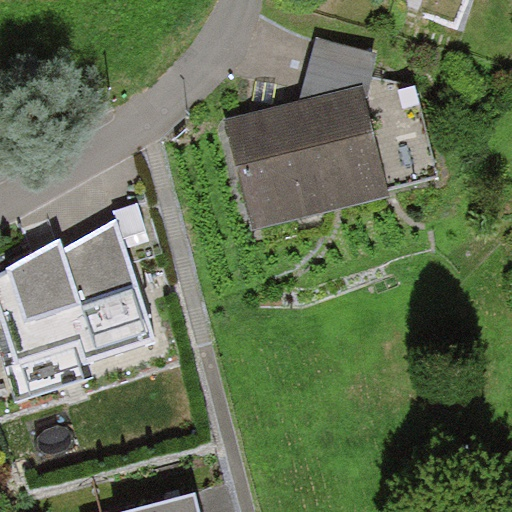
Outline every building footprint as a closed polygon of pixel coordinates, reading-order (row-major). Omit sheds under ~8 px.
[(377,55),(316,40),(300,104),(361,88),(365,104),(377,55)] [(287,107),(225,122),(253,233),(388,199),(365,104),(361,88),(300,104),(287,107)] [(145,203),(114,212),(116,220),(131,261),(161,254),(145,203)] [(48,249),(0,274),(0,315),(16,367),(80,349),(85,364),(157,342),(139,293),(142,292),(131,261),(116,220),(64,249),(61,241),(48,249)] [(199,511),(196,497),(138,511),(199,511)]
